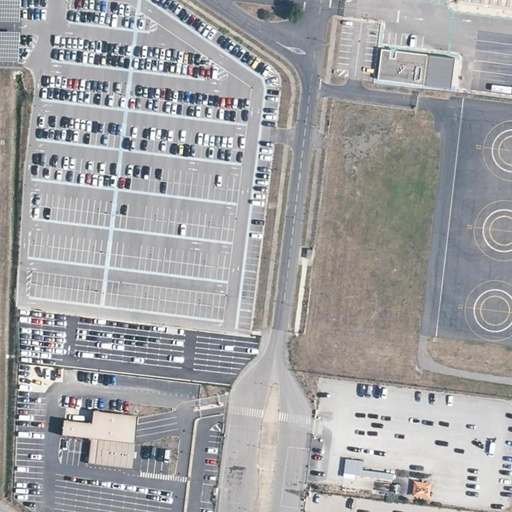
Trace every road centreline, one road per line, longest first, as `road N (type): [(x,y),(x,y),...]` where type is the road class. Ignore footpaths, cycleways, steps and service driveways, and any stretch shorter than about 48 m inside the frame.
road 1 (unclassified): [(313,57),(275,359)]
road 2 (unclassified): [(275,359),(251,383),(235,511)]
